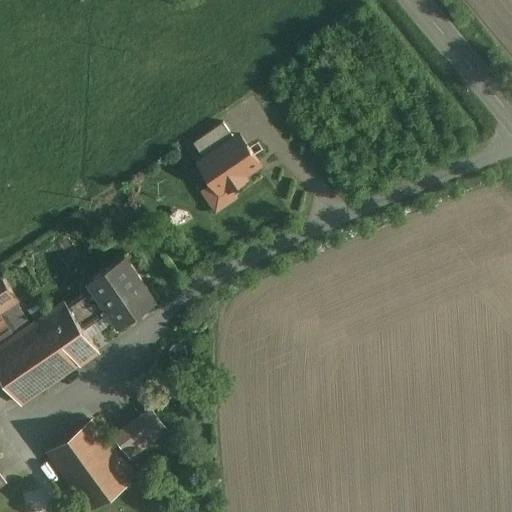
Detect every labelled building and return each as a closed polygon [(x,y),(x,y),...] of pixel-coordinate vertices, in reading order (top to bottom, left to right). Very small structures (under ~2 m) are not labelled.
[(194,140),(205,157),(235,137),(224,120),(194,140)] [(205,157),(201,159),(221,189),(229,183),(231,186),(246,176),(244,173),(260,163),(240,133),(235,137),(205,157)] [(100,289),(115,310),(122,321),(155,299),(126,257),(94,279),(100,289)] [(0,336),(34,313),(3,268),(0,269),(0,336)] [(0,336),(0,354),(25,391),(100,340),(91,327),(115,310),(100,289),(76,305),(67,291),(34,313),(0,336)] [(100,406),(48,440),(90,502),(141,467),(100,406)]
